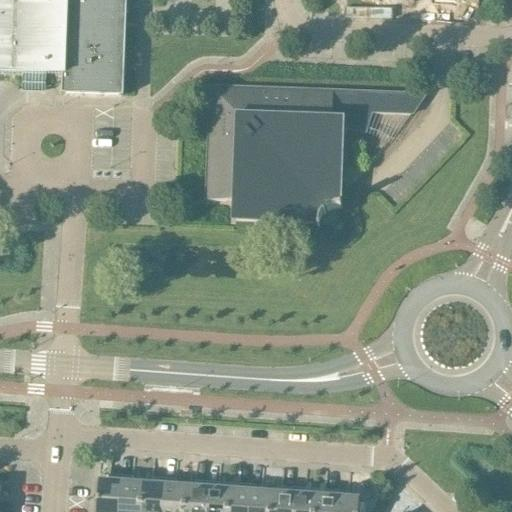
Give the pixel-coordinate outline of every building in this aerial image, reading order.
[(0,0),(0,73),(25,75),(25,92),(41,92),(42,76),(62,76),(61,96),(123,98),(126,0),(0,0)] [(410,117),(422,98),(211,90),(207,202),(236,203),(236,223),(317,226),(317,227),(317,229),(319,228),(319,221),(322,215),(324,216),(329,212),(334,210),(341,210),(341,208),(339,208),(342,126),(350,127),(351,115),(410,117)] [(118,511),(121,478),(110,477),(111,458),(110,458),(108,477),(99,477),(100,465),(99,465),(95,511),(118,511)] [(140,511),(142,480),(133,479),(134,459),(133,459),(132,479),(121,478),(118,511),(140,511)] [(161,511),(164,481),(153,480),(154,461),(153,461),(152,480),(142,480),(140,511),(161,511)] [(183,511),(185,483),(176,482),(177,462),(176,462),(175,482),(164,481),(161,511),(183,511)] [(205,511),(207,484),(196,483),(197,464),(196,464),(195,483),(185,483),(183,511),(205,511)] [(226,511),(229,486),(219,485),(221,465),(219,465),(218,485),(207,484),(205,511),(226,511)] [(248,511),(250,487),(239,486),(241,467),(239,467),(238,486),(229,486),(226,511),(248,511)] [(269,511),(272,489),(262,488),(264,468),(262,468),(261,488),(250,487),(248,511),(269,511)] [(291,511),(293,490),(282,489),(284,470),(282,470),(281,489),(272,489),(269,511),(291,511)] [(313,511),(315,492),(305,491),(307,471),(306,471),(304,491),(293,490),(291,511),(313,511)] [(334,511),(336,493),(325,492),(327,473),(326,473),(324,492),(315,492),(313,511),(334,511)] [(336,493),(334,511),(357,511),(359,483),(358,483),(357,495),(348,494),(350,474),(349,474),(347,494),(336,493)]
